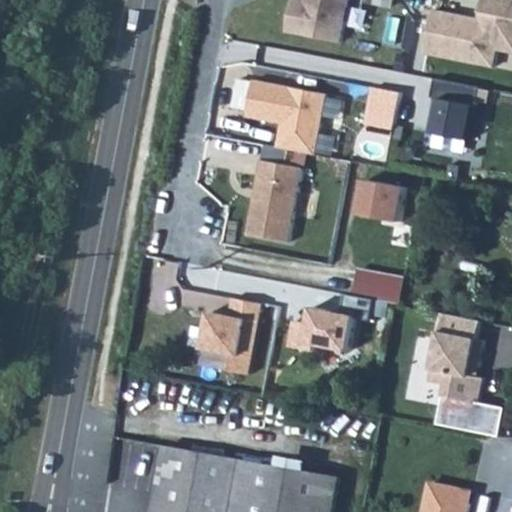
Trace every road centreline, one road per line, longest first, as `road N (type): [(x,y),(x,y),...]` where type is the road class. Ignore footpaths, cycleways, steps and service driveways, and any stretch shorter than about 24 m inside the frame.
road 1 (tertiary): [(53,495),(143,0)]
road 2 (residential): [(209,0),(163,252)]
